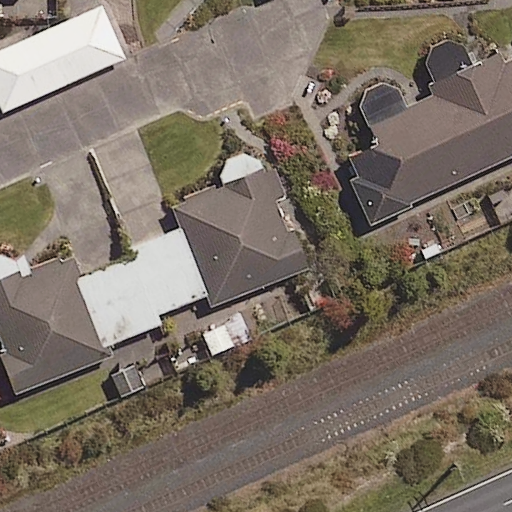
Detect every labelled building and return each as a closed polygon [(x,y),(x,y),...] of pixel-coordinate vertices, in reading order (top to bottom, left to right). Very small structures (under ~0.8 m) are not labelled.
[(123,57),(100,5),(0,49),(0,108),(1,111),(123,57)] [(511,46),(470,66),(462,49),(460,47),(457,45),(453,44),(450,44),(447,43),(444,44),(440,45),(437,46),(435,48),(432,50),(430,53),(429,56),(427,59),(427,62),(426,65),(435,83),(427,86),(432,97),(404,110),(396,92),(394,90),(392,87),(389,85),(386,83),(383,82),(380,82),(376,82),(373,83),(370,84),(367,86),(365,88),(363,91),(361,94),(360,97),(359,100),(360,103),(360,107),(361,109),(378,145),(345,160),(374,221),(511,156),(511,46)] [(206,295),(210,305),(304,269),(265,167),(262,163),(259,160),(256,158),(252,156),(248,155),(243,154),(239,155),(235,156),(231,158),(227,160),(224,163),(222,167),(220,171),(219,175),(219,179),(219,183),(219,184),(171,202),(181,230),(206,295)] [(78,280),(103,346),(108,344),(167,322),(163,312),(206,295),(181,230),(121,253),(125,262),(78,280)] [(103,346),(78,280),(68,254),(19,273),(15,263),(13,260),(11,257),(8,254),(5,252),(2,251),(0,250),(0,344),(18,391),(108,357),(103,346)]
